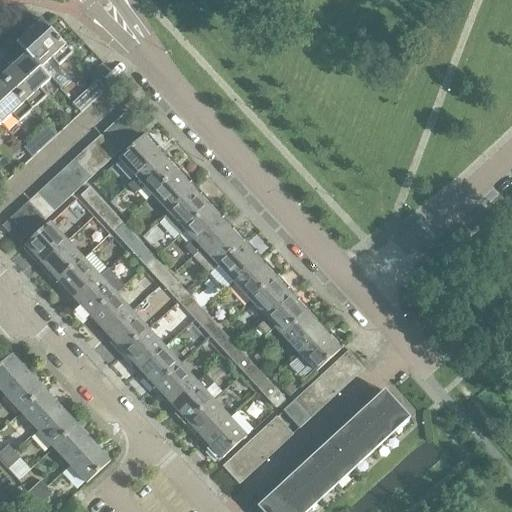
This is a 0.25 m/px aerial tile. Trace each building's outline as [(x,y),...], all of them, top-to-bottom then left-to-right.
[(73,54),(47,26),(39,33),(34,28),(17,44),(26,55),(26,54),(41,71),(42,70),(51,80),(52,81),(63,71),(60,67),(73,54)] [(26,54),(26,55),(11,69),(1,58),(0,59),(0,74),(32,110),(46,98),(39,91),(51,80),(42,70),(41,71),(26,54)] [(32,110),(0,74),(0,126),(0,127),(12,116),(19,123),(32,110)] [(81,115),(107,92),(98,81),(72,104),(81,115)] [(143,131),(127,114),(118,122),(134,139),(143,131)] [(134,139),(118,122),(109,130),(125,148),(134,139)] [(125,148),(109,130),(100,138),(117,156),(125,148)] [(148,136),(121,160),(137,179),(162,156),(156,150),(159,148),(148,136)] [(117,156),(100,138),(92,146),(108,164),(117,156)] [(108,164),(92,146),(83,155),(99,172),(108,164)] [(99,172),(83,155),(74,163),(90,180),(99,172)] [(137,179),(128,187),(135,195),(144,187),(153,196),(181,171),(170,160),(167,162),(162,156),(137,179)] [(90,180),(74,163),(65,171),(81,188),(90,180)] [(81,188),(65,171),(56,179),(72,197),(81,188)] [(181,171),(153,196),(169,214),(194,191),(188,185),(191,183),(181,171)] [(72,197),(56,179),(47,187),(63,205),(72,197)] [(63,205),(47,187),(38,196),(54,213),(63,205)] [(89,206),(98,198),(90,189),(81,197),(89,206)] [(169,214),(163,219),(180,237),(185,232),(213,207),(202,195),(199,197),(194,191),(169,214)] [(54,213),(38,196),(29,204),(45,221),(54,213)] [(97,215),(106,206),(98,198),(89,206),(97,215)] [(45,221),(29,204),(20,212),(37,229),(45,221)] [(105,224),(114,215),(106,206),(97,215),(105,224)] [(194,241),(185,249),(193,258),(202,250),(226,227),(221,221),(224,219),(213,207),(185,232),(194,241)] [(37,229),(20,212),(12,220),(28,237),(37,229)] [(113,233),(122,224),(114,215),(105,224),(113,233)] [(28,237),(12,220),(3,228),(19,246),(28,237)] [(130,233),(122,224),(113,233),(121,241),(130,233)] [(43,265),(67,243),(50,225),(23,250),(34,262),(37,259),(43,265)] [(202,250),(193,258),(209,275),(218,267),(245,242),(235,230),(232,233),(226,227),(202,250)] [(129,250),(139,242),(130,233),(121,241),(129,250)] [(138,259),(147,251),(139,242),(129,250),(138,259)] [(209,275),(224,292),(233,284),(234,285),(259,262),(253,256),(256,254),(245,242),(218,267),(209,275)] [(56,286),(83,260),(67,243),(43,265),(48,271),(45,274),(56,286)] [(146,268),(155,260),(147,251),(138,259),(146,268)] [(75,301),(99,278),(83,260),(56,286),(66,297),(69,294),(75,301)] [(154,277),(163,268),(155,260),(146,268),(154,277)] [(259,262),(234,285),(250,302),(278,277),(267,265),(264,268),(259,262)] [(162,286),(171,277),(163,268),(154,277),(162,286)] [(88,321),(116,296),(124,288),(108,270),(99,278),(75,301),(81,307),(78,310),(88,321)] [(170,294),(179,286),(171,277),(162,286),(170,294)] [(278,277),(250,302),(266,320),(267,320),(291,298),(286,291),(289,289),(278,277)] [(187,295),(179,286),(170,294),(178,303),(187,295)] [(186,312),(195,304),(187,295),(178,303),(186,312)] [(107,336),(132,314),(116,296),(88,321),(99,333),(102,330),(107,336)] [(266,320),(257,328),(266,337),(274,329),(283,338),(310,313),(300,301),(297,304),(291,298),(267,320),(266,320)] [(194,321),(204,313),(195,304),(186,312),(194,321)] [(203,330),(212,321),(204,313),(194,321),(203,330)] [(310,313),(283,338),(299,356),(324,333),(318,327),(321,324),(310,313)] [(121,357),(148,331),(132,314),(107,336),(113,342),(110,345),(121,357)] [(211,339),(220,330),(212,321),(203,330),(211,339)] [(228,339),(220,330),(211,339),(219,348),(228,339)] [(140,371),(165,349),(148,331),(121,357),(132,368),(135,366),(140,371)] [(324,333),(299,356),(316,373),(343,348),(332,336),(329,339),(324,333)] [(227,356),(236,348),(228,339),(219,348),(227,356)] [(244,357),(236,348),(227,356),(235,365),(244,357)] [(153,392),(181,366),(165,349),(140,371),(146,377),(142,380),(153,392)] [(364,371),(348,353),(340,362),(355,379),(364,371)] [(28,374),(12,357),(0,367),(0,391),(4,396),(28,374)] [(243,374),(252,366),(244,357),(235,365),(243,374)] [(355,379),(340,362),(331,370),(346,387),(355,379)] [(172,407),(197,384),(181,366),(153,392),(164,403),(167,401),(172,407)] [(251,383),(261,374),(252,366),(243,374),(251,383)] [(346,387),(331,370),(322,378),(337,396),(346,387)] [(44,392),(28,374),(4,396),(21,414),(44,392)] [(269,383),(261,374),(251,383),(260,392),(269,383)] [(186,427),(213,401),(205,393),(214,384),(206,376),(197,384),(172,407),(178,413),(175,415),(186,427)] [(337,396),(322,378),(313,387),(329,404),(337,396)] [(284,379),(278,385),(290,397),(296,391),(284,379)] [(277,392),(269,383),(260,392),(268,401),(277,392)] [(329,404),(313,387),(304,395),(320,412),(329,404)] [(61,410),(44,392),(21,414),(37,432),(61,410)] [(260,511),(310,511),(328,495),(410,420),(385,392),(258,509),(260,511)] [(285,401),(277,392),(268,401),(276,409),(285,401)] [(320,412),(304,395),(295,403),(311,420),(320,412)] [(205,441),(229,419),(213,401),(186,427),(196,438),(199,436),(205,441)] [(310,421),(294,404),(284,414),(300,431),(310,421)] [(77,428),(61,410),(37,432),(54,450),(77,428)] [(233,415),(229,419),(205,441),(210,447),(207,450),(219,462),(250,433),(233,415)] [(293,437),(277,419),(268,427),(284,445),(293,437)] [(284,445),(268,427),(259,435),(275,453),(284,445)] [(94,446),(77,428),(54,450),(70,467),(94,446)] [(275,453),(259,435),(250,444),(266,461),(275,453)] [(266,461),(250,444),(241,452),(257,469),(266,461)] [(110,463),(94,446),(70,467),(87,485),(110,463)] [(0,462),(2,465),(14,453),(8,447),(0,454),(0,462)] [(257,469),(241,452),(232,460),(248,478),(257,469)] [(20,460),(14,453),(2,465),(7,471),(20,460)] [(248,478),(232,460),(223,468),(239,486),(239,485),(248,478)] [(34,500),(46,489),(40,483),(28,494),(34,500)] [(52,496),(46,489),(34,500),(40,507),(52,496)]
